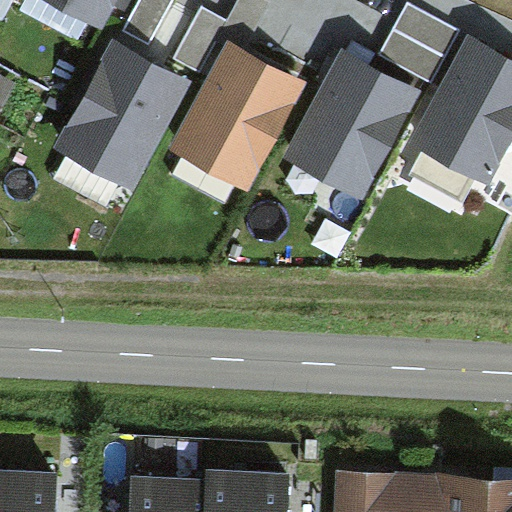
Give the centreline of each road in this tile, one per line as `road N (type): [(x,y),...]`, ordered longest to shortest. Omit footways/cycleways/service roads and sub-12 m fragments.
road 1 (tertiary): [(511,373),(0,346)]
road 2 (track): [(0,272),(159,276)]
